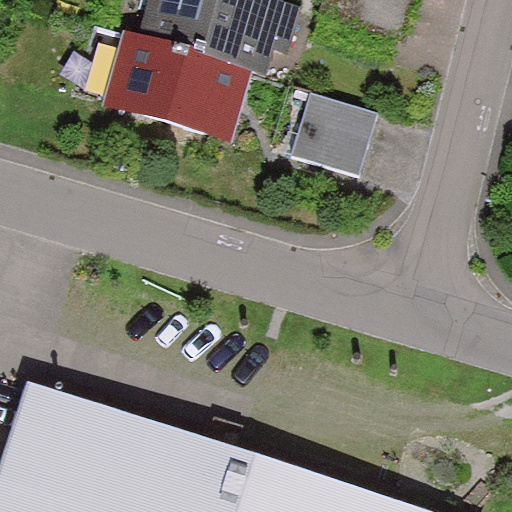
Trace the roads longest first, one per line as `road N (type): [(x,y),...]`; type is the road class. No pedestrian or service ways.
road 1 (residential): [(425,310),(0,186)]
road 2 (residential): [(425,310),(497,0)]
